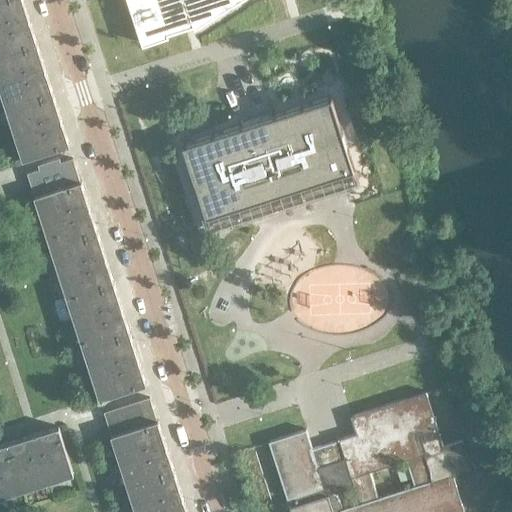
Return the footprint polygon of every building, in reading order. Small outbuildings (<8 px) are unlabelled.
[(0,0),(0,53),(37,42),(23,0),(0,0)] [(128,0),(143,43),(169,35),(168,32),(186,26),(194,24),(194,26),(223,9),(224,12),(225,12),(225,11),(226,10),(227,10),(228,10),(229,10),(230,9),(231,9),(232,8),(233,8),(233,7),(234,6),(235,5),(236,4),(236,5),(238,5),(236,1),(237,0),(128,0)] [(53,93),(37,42),(0,53),(0,88),(6,108),(53,93)] [(68,144),(69,143),(53,93),(6,108),(22,159),(23,158),(25,166),(34,195),(80,180),(71,150),(68,144)] [(340,171),(354,167),(348,148),(331,96),(273,114),(240,125),(183,143),(206,215),(340,171)] [(357,112),(349,114),(359,145),(367,142),(357,112)] [(89,205),(81,180),(80,180),(34,195),(42,220),(89,205)] [(105,256),(89,205),(42,220),(58,271),(105,256)] [(122,306),(105,256),(58,271),(75,322),(122,306)] [(122,306),(75,322),(83,347),(130,332),(122,306)] [(130,332),(83,347),(99,398),(146,383),(130,332)] [(453,511),(464,509),(452,473),(471,467),(462,438),(443,444),(440,436),(422,442),(419,433),(438,427),(426,391),(351,415),(357,432),(333,440),(312,447),(306,428),(302,429),(269,440),(287,497),(289,496),(291,504),(290,505),(292,511),(453,511)] [(104,411),(111,434),(157,419),(149,396),(104,411)] [(174,469),(157,419),(111,434),(127,485),(174,469)] [(72,467),(59,425),(8,442),(21,484),(34,479),(36,484),(58,477),(57,472),(72,467)] [(21,484),(8,442),(0,444),(0,495),(9,493),(8,488),(21,484)] [(187,511),(174,469),(127,485),(135,511),(187,511)]
